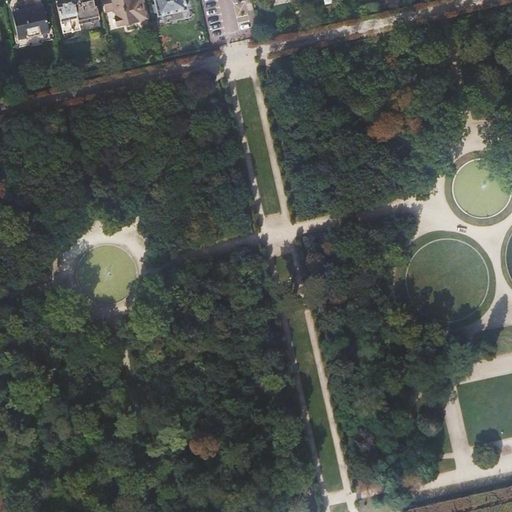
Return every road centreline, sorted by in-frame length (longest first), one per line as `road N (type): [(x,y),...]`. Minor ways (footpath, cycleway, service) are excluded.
road 1 (track): [(323,505),(226,56),(125,235)]
road 2 (track): [(352,499),(248,52)]
road 3 (track): [(437,197),(149,267)]
road 4 (track): [(475,0),(248,52)]
road 5 (track): [(97,231),(125,235),(144,254),(143,298),(117,318),(100,319),(72,306),(60,283)]
road 6 (track): [(143,298),(305,418)]
road 7 (track): [(161,511),(117,318)]
road 8 (track): [(64,94),(233,54)]
road 9 (track): [(82,314),(0,462)]
road 10 (track): [(64,94),(97,231)]
road 11 (track): [(323,505),(461,477)]
road 12 (track): [(438,8),(471,141)]
